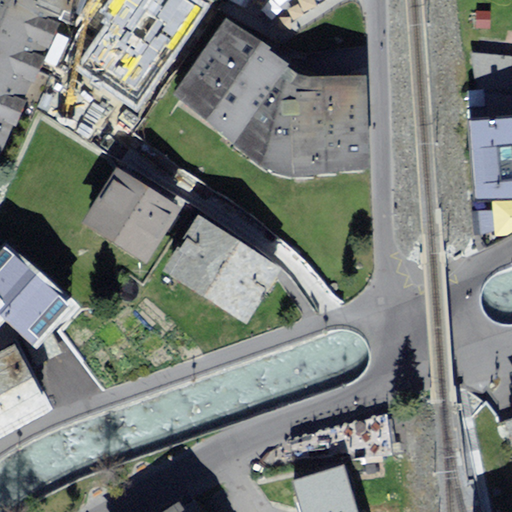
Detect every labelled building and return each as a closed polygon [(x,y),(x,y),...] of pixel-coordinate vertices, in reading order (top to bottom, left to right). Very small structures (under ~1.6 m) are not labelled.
[(43,0),(0,0),(0,135),(53,4),(43,0)] [(55,0),(71,10),(77,0),(55,0)] [(111,0),(105,10),(166,52),(202,0),(111,0)] [(287,70),(221,14),(167,90),(229,143),(285,171),(359,171),(360,80),(287,70)] [(461,124),(511,125),(511,80),(458,64),(461,124)] [(511,125),(483,125),(482,202),(511,201),(511,125)] [(71,222),(141,264),(177,203),(108,162),(71,222)] [(24,204),(0,195),(0,224),(16,229),(24,204)] [(189,206),(152,264),(237,318),(274,261),(189,206)] [(0,228),(0,305),(34,337),(72,295),(0,228)] [(0,435),(50,410),(16,344),(0,352),(0,435)] [(338,446),(340,459),(393,454),(387,412),(287,438),(292,457),(338,446)] [(341,463),(287,478),(296,511),(355,511),(347,485),(341,463)] [(187,511),(179,499),(159,511),(187,511)]
